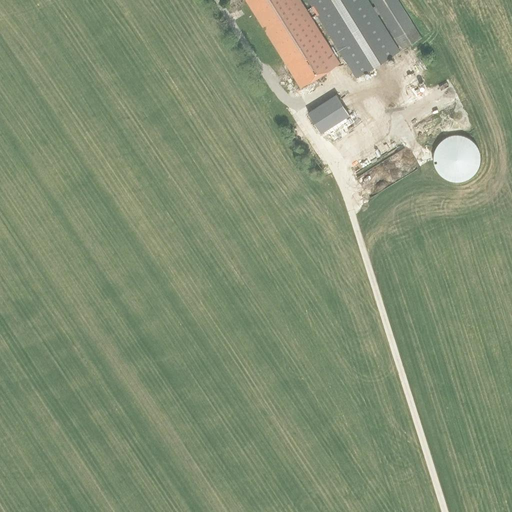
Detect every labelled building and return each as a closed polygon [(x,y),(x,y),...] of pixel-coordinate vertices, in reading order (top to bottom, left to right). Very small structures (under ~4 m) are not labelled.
[(251,0),(290,61),(320,42),(294,0),(251,0)] [(369,0),(308,0),(313,7),(318,15),(357,78),(401,51),(379,15),(374,7),(369,0)] [(399,0),(373,0),(377,6),(374,7),(379,15),(382,14),(397,38),(404,50),(422,38),(421,37),(415,27),(415,26),(399,0)] [(455,80),(402,106),(416,137),(470,111),(455,80)] [(324,134),(351,117),(337,95),(310,111),(324,134)] [(460,181),(465,181),(479,174),(483,161),(482,158),(481,152),(475,138),(463,134),(458,135),(442,142),(439,151),(441,156),(441,158),(441,165),(447,177),(460,181)] [(311,199),(328,189),(323,180),(306,190),(311,199)]
